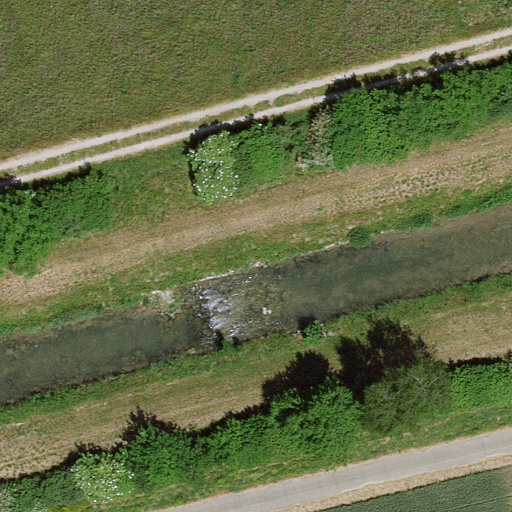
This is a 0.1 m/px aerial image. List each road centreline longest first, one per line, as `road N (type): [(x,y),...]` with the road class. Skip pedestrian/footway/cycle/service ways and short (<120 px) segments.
road 1 (track): [(511,42),(0,177)]
road 2 (track): [(213,511),(511,440)]
